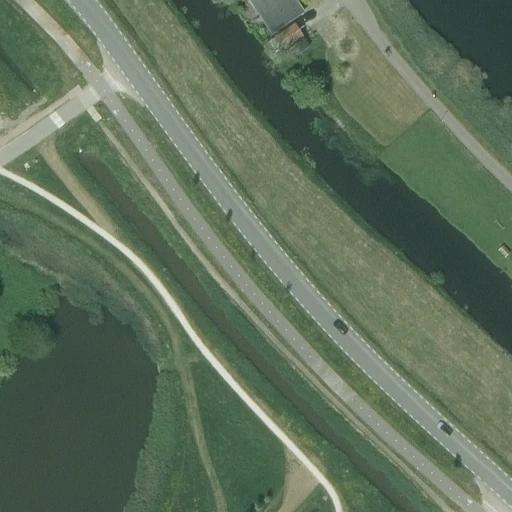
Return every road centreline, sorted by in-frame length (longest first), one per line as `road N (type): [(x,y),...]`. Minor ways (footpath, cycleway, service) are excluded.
road 1 (unknown): [(449,511),(229,297),(75,90),(0,140)]
road 2 (tertiary): [(511,498),(302,292),(129,66)]
road 3 (unclassified): [(511,185),(417,90),(347,0)]
road 4 (unclassified): [(0,157),(129,66)]
